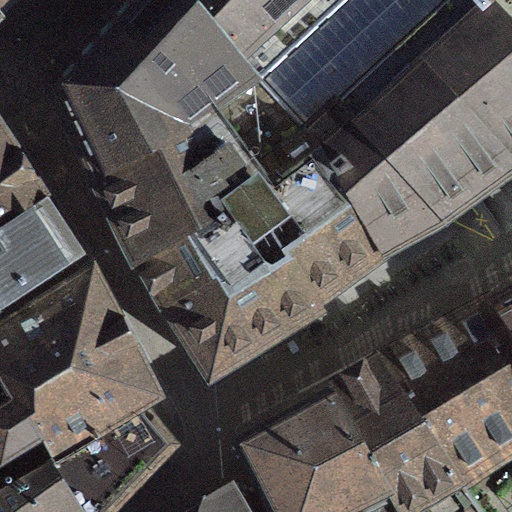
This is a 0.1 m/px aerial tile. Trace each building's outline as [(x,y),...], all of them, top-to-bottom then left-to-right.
[(0,0),(0,9),(9,0),(0,0)] [(511,0),(131,0),(61,82),(59,80),(50,90),(57,98),(58,97),(95,175),(92,177),(96,186),(99,185),(129,248),(127,250),(134,263),(139,260),(165,307),(167,306),(204,366),(202,367),(208,377),(220,370),(219,368),(318,306),(316,302),(339,285),(353,275),(357,278),(382,260),(415,241),(439,227),(511,172),(511,0)] [(0,227),(44,199),(41,194),(35,197),(28,185),(0,142),(0,227)] [(46,201),(44,199),(0,227),(0,302),(77,255),(73,249),(70,251),(53,224),(41,205),(46,201)] [(0,492),(32,473),(137,408),(140,411),(158,401),(153,393),(149,394),(107,313),(92,284),(93,284),(88,275),(81,279),(72,290),(0,332),(0,492)] [(490,306),(511,336),(511,294),(508,297),(490,306)] [(380,364),(461,481),(511,448),(511,336),(490,306),(440,332),(380,364)] [(482,511),(461,481),(380,364),(366,371),(328,391),(231,444),(265,511),(482,511)] [(137,408),(32,473),(62,511),(105,511),(169,447),(140,411),(137,408)] [(511,511),(511,448),(461,481),(482,511),(511,511)] [(0,511),(62,511),(32,473),(0,492),(0,511)] [(234,511),(226,496),(197,511),(234,511)]
